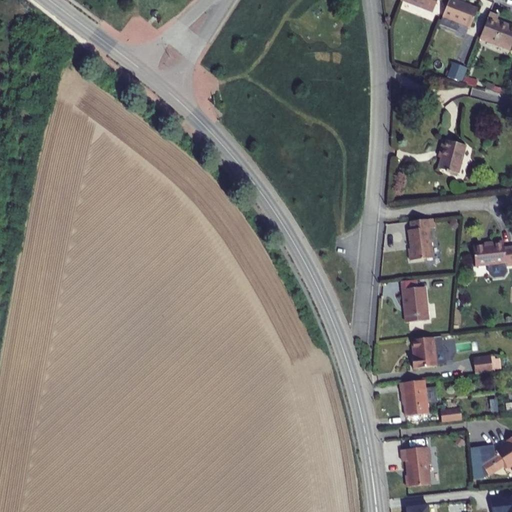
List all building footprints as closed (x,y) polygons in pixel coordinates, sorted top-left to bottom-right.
[(400,0),(401,1),(430,13),(436,0),(400,0)] [(447,0),(440,20),(468,31),(475,14),(460,8),(461,5),(447,0)] [(487,15),(478,38),(508,50),(511,40),(511,27),(495,21),(496,18),(487,15)] [(450,63),(444,78),(457,83),(463,68),(450,63)] [(436,136),(432,150),(435,151),(431,166),(451,171),(459,143),(436,136)] [(427,216),(404,218),(405,225),(402,225),(405,244),(403,244),(405,257),(426,254),(423,225),(428,224),(427,216)] [(491,239),(472,241),(474,261),(504,258),(504,261),(511,259),(511,241),(503,242),(502,235),(491,236),(491,239)] [(413,277),(398,278),(402,319),(425,316),(420,283),(414,284),(413,277)] [(403,354),(405,367),(429,364),(426,334),(404,337),(406,353),(403,354)] [(483,353),(466,355),(467,371),(485,369),(483,353)] [(392,381),(393,390),(396,390),(399,415),(421,411),(416,378),(392,381)] [(454,418),(453,408),(433,410),(434,420),(454,418)] [(500,437),(502,440),(487,449),(489,452),(497,464),(498,466),(511,456),(511,432),(508,435),(507,433),(500,437)] [(477,477),(497,464),(487,449),(486,444),(472,447),(477,477)] [(422,445),(395,448),(396,459),(400,459),(401,473),(400,473),(401,485),(424,482),(422,462),(424,462),(422,445)] [(511,511),(511,492),(492,495),(494,511),(511,511)] [(430,511),(430,502),(408,505),(408,511),(430,511)]
